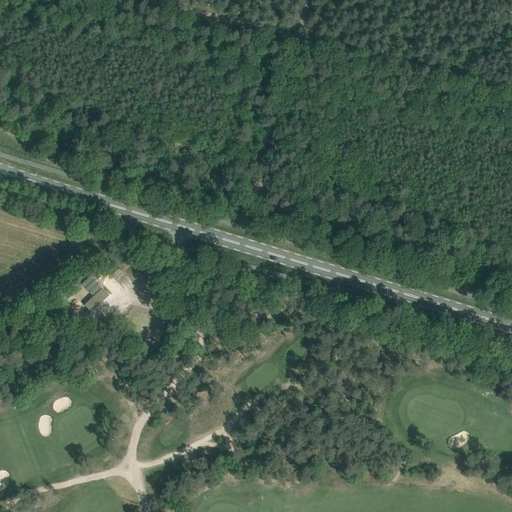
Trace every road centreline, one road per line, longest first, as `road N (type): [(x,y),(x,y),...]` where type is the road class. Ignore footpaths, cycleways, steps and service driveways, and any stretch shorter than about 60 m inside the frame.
road 1 (primary): [(511,326),(0,171)]
road 2 (track): [(511,85),(300,33)]
